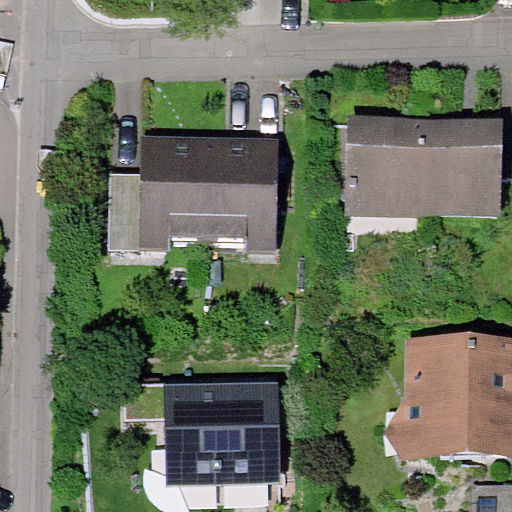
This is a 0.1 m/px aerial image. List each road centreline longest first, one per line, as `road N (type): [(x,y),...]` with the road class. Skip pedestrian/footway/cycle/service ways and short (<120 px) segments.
road 1 (residential): [(23,52),(511,44)]
road 2 (residential): [(29,511),(23,52)]
